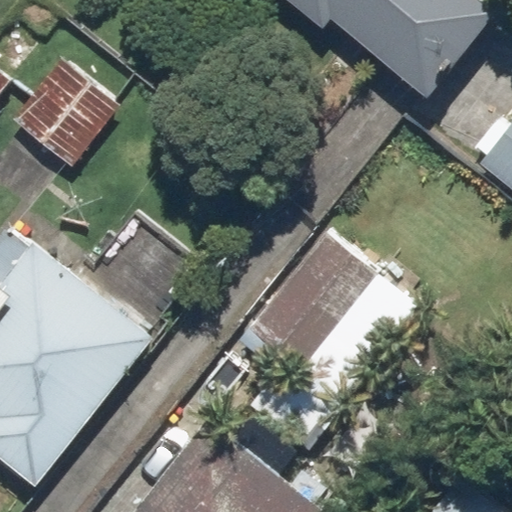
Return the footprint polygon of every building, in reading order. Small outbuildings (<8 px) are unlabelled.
[(489,0),(304,0),(422,93),(494,3),(489,0)] [(64,62),(17,124),(72,165),(119,103),(64,62)] [(0,95),(12,80),(0,70),(0,95)] [(511,187),(511,129),(485,170),(511,187)] [(331,243),(254,335),(339,406),(416,315),(331,243)] [(30,245),(0,282),(0,436),(49,475),(154,345),(30,245)] [(323,511),(208,420),(134,511),(323,511)] [(511,511),(511,500),(461,465),(428,511),(511,511)]
